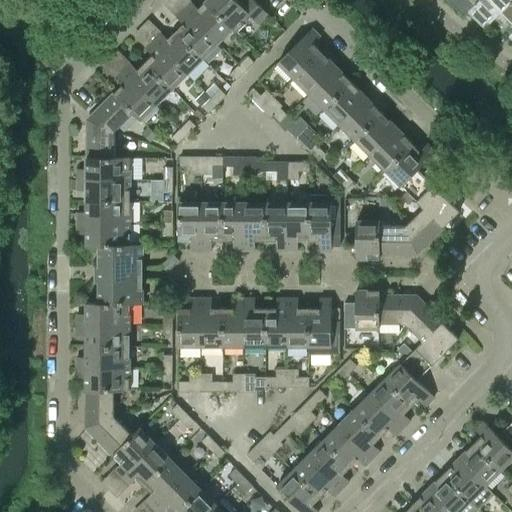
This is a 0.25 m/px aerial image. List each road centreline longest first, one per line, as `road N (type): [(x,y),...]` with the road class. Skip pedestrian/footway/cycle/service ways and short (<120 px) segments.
road 1 (residential): [(104,511),(62,470),(62,80),(140,0)]
road 2 (residential): [(313,0),(511,199)]
road 3 (residential): [(511,348),(350,511)]
road 4 (residential): [(511,237),(469,281),(511,327)]
